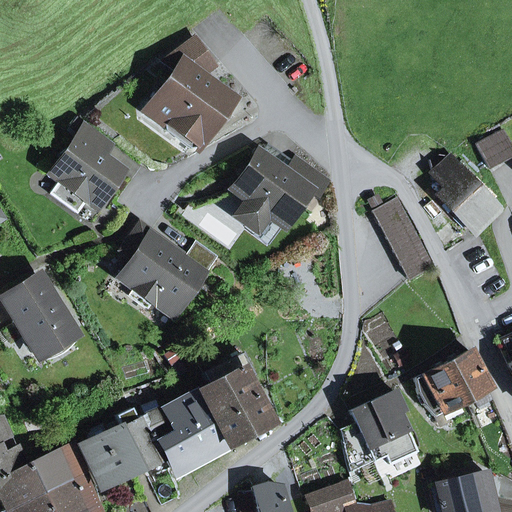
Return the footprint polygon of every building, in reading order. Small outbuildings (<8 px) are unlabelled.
[(189,149),(195,148),(232,99),(199,77),(214,66),(193,38),(162,61),(175,71),(148,107),(167,121),(164,125),(165,131),(189,149)] [(164,125),(167,121),(148,107),(143,114),(165,131),(164,125)] [(100,157),(110,143),(85,124),(75,138),(100,157)] [(489,138),(502,161),(511,155),(511,147),(503,130),(489,138)] [(76,213),(85,200),(95,207),(121,172),(100,157),(75,138),(67,149),(60,155),(62,157),(49,174),(59,181),(49,194),(76,213)] [(475,145),(488,168),(502,161),(489,138),(475,145)] [(267,144),(259,155),(304,188),(315,173),(294,158),(292,162),(267,144)] [(282,225),(306,192),(315,198),(326,181),(315,173),(304,188),(259,155),(257,153),(231,188),(246,199),(237,211),(239,218),(251,227),(258,226),(267,214),(282,225)] [(437,194),(474,233),(500,209),(451,155),(432,171),(445,187),(437,194)] [(407,280),(431,267),(395,199),(371,211),(407,280)] [(252,235),(267,246),(282,225),(267,214),(258,226),(252,235)] [(131,260),(117,280),(131,291),(127,296),(145,309),(149,304),(167,317),(201,270),(183,257),(137,225),(119,251),(131,260)] [(201,270),(204,273),(216,256),(195,240),(183,257),(201,270)] [(38,276),(1,298),(35,353),(71,330),(38,276)] [(51,359),(61,354),(70,347),(76,338),(71,330),(35,353),(40,361),(51,359)] [(507,363),(511,373),(511,332),(497,340),(507,363)] [(410,346),(398,352),(404,364),(416,358),(410,346)] [(476,406),(491,399),(488,388),(468,351),(445,363),(463,400),(471,396),(476,406)] [(200,424),(214,449),(220,446),(254,429),(267,422),(245,378),(252,375),(241,354),(204,373),(210,384),(199,390),(209,410),(200,424)] [(424,405),(433,416),(463,400),(445,363),(413,379),(424,405)] [(162,455),(172,471),(214,449),(200,424),(209,410),(199,390),(162,408),(170,427),(152,435),(162,455)] [(354,424),(359,434),(340,441),(348,473),(386,456),(390,464),(418,451),(398,413),(403,411),(393,391),(348,411),(354,424)] [(120,426),(138,466),(162,455),(152,435),(170,427),(162,408),(135,419),(130,409),(114,416),(118,426),(120,426)] [(0,443),(9,439),(0,418),(0,443)] [(82,433),(87,441),(107,432),(102,423),(82,433)] [(340,441),(359,434),(354,424),(338,429),(340,441)] [(77,446),(96,486),(138,466),(120,426),(118,426),(107,432),(87,441),(77,446)] [(14,507),(62,483),(81,475),(63,435),(44,443),(49,454),(24,467),(25,468),(0,480),(1,481),(14,507)] [(0,480),(25,468),(24,467),(9,439),(0,443),(0,481),(1,481),(0,480)] [(89,511),(94,510),(100,508),(82,474),(81,475),(62,483),(70,500),(75,511),(89,511)] [(435,484),(441,511),(478,511),(472,485),(477,484),(475,474),(435,484)] [(346,482),(306,495),(310,511),(333,511),(354,505),(346,482)] [(49,511),(51,511),(70,500),(62,483),(14,507),(0,511),(49,511)] [(255,508),(255,511),(285,511),(279,486),(265,484),(251,488),(252,495),(255,508)] [(241,511),(255,508),(252,495),(238,498),(241,511)] [(75,511),(70,500),(51,511),(49,511),(75,511)] [(371,511),(391,511),(389,502),(370,507),(371,511)]
